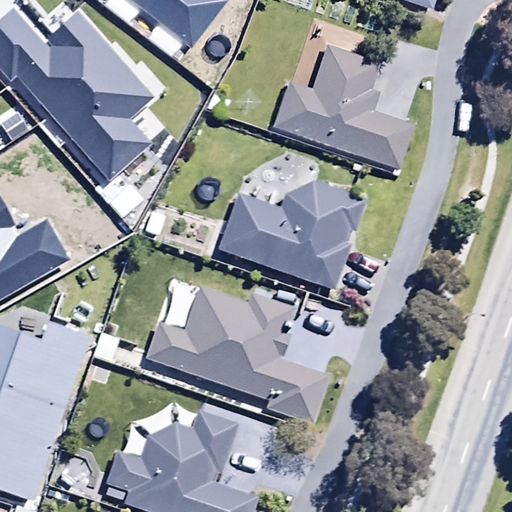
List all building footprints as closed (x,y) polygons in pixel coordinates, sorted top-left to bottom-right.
[(387,0),(432,14),(436,0),(387,0)] [(288,89),(276,134),(399,174),(412,133),(371,120),(378,97),(368,94),(376,70),(327,54),(313,97),(288,89)] [(235,202),(219,257),(334,295),(348,253),(343,251),(348,236),(355,239),(365,209),(313,191),(283,207),(280,216),(235,202)] [(292,343),(287,342),(294,320),(252,305),(249,313),(201,296),(185,343),(157,334),(147,364),(271,407),(268,415),(311,430),(327,384),(283,369),(292,343)] [(128,499),(126,506),(142,511),(258,511),(260,508),(208,490),(213,476),(222,479),(237,433),(200,420),(193,439),(174,432),(147,448),(142,468),(115,462),(108,494),(128,499)]
